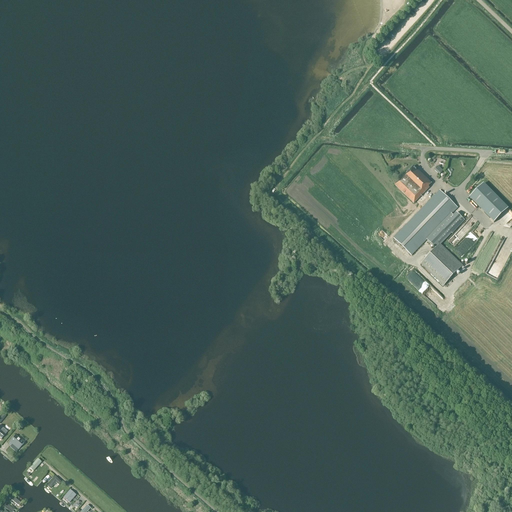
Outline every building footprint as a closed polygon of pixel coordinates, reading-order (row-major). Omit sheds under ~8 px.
[(418,172),(413,167),(395,186),(412,202),(409,204),(415,210),(428,196),(426,194),(426,193),(426,192),(430,188),(429,187),(432,184),(419,171),(418,172)] [(435,171),(439,175),(443,172),(438,167),(435,171)] [(507,207),(482,183),(468,197),(494,221),(507,207)] [(411,256),(416,251),(426,240),(435,249),(420,265),(443,287),(463,266),(441,245),(451,234),(452,234),(465,221),(456,213),(453,216),(452,214),(457,208),(440,191),(394,239),(411,256)] [(15,436),(14,438),(8,444),(11,446),(12,445),(18,450),(22,445),(24,443),(15,436)] [(41,462),(37,459),(29,468),(33,472),(41,462)] [(62,482),(55,476),(47,486),(50,489),(56,482),(59,485),(62,482)] [(76,495),(70,490),(63,498),(69,503),(76,495)] [(13,497),(11,495),(9,498),(11,499),(11,500),(19,506),(21,504),(13,497)] [(12,511),(14,510),(6,503),(3,506),(10,511),(12,511)]
